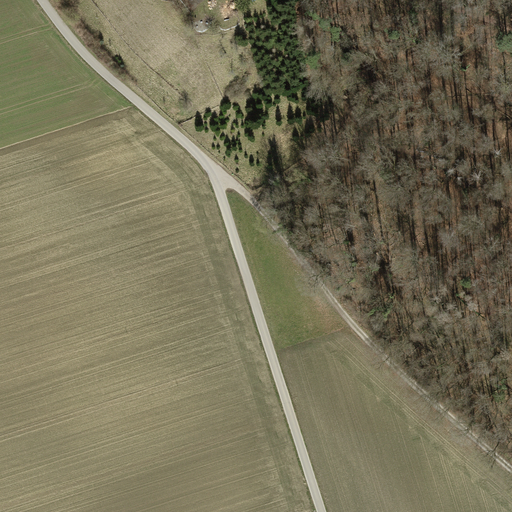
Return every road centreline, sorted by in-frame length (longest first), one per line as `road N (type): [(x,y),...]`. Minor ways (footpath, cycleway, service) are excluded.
road 1 (track): [(322,511),(212,165),(104,72),(42,0)]
road 2 (track): [(212,165),(390,354),(511,467)]
